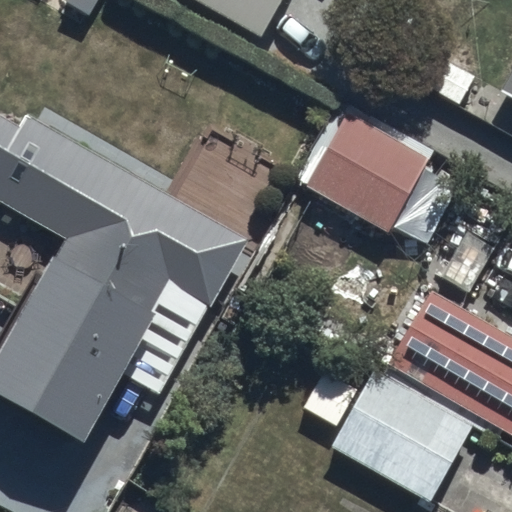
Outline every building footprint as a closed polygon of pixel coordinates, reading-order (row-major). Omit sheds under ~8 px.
[(182,0),(182,2),(255,42),(278,0),(182,0)] [(457,108),(470,80),(414,51),(399,79),(457,108)] [(159,387),(244,236),(4,102),(0,110),(0,201),(67,239),(0,358),(0,401),(78,446),(123,367),(159,387)] [(427,160),(363,126),(321,204),(385,239),(427,160)] [(511,435),(511,352),(429,303),(393,364),(511,435)] [(472,433),(375,381),(333,459),(430,511),(472,433)]
